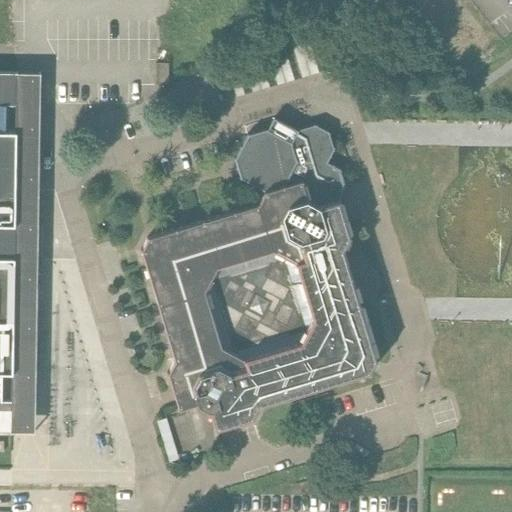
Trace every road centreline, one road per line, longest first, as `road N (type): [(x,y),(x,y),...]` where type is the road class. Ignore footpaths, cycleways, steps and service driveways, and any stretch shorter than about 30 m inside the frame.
road 1 (residential): [(153,479),(100,280),(62,189),(66,169)]
road 2 (residential): [(66,169),(338,93)]
road 3 (residential): [(153,479),(0,474)]
road 4 (residential): [(66,169),(43,50)]
